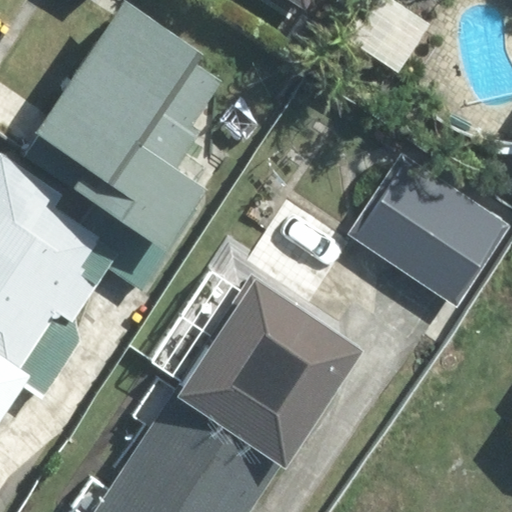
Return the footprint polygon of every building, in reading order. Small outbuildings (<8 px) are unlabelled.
[(126,205),(107,235),(125,246),(116,263),(147,283),(214,182),(178,158),(231,76),(201,56),(209,44),(143,0),(133,0),(52,123),(99,155),(84,178),(126,205)] [(0,345),(26,362),(62,309),(78,320),(116,263),(125,246),(107,235),(58,203),(65,191),(6,153),(0,162),(0,345)] [(505,224),(404,159),(361,226),(462,292),(505,224)] [(265,273),(188,386),(291,454),(367,342),(265,273)] [(0,416),(33,367),(26,362),(0,345),(0,416)] [(511,511),(511,385),(488,370),(411,488),(369,460),(334,511),(511,511)] [(185,384),(110,494),(136,511),(251,511),(291,454),(188,386),(185,384)] [(136,511),(110,494),(98,511),(136,511)]
